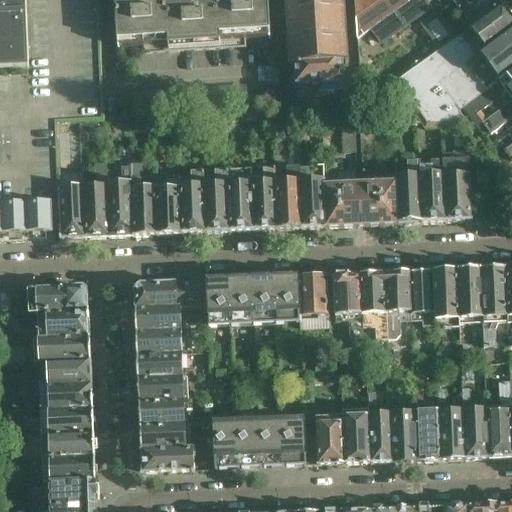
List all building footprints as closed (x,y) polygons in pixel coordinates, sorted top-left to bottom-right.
[(97,0),(0,0),(0,208),(2,208),(26,207),(52,206),(58,206),(58,192),(59,192),(56,125),(103,123),(97,0)] [(267,0),(113,0),(117,50),(120,50),(119,43),(142,42),(143,55),(245,49),(244,36),(267,35),(268,41),(270,41),(267,0)] [(284,0),(285,4),(284,4),(284,5),(285,5),(285,19),(284,19),(284,21),(286,21),(286,35),(285,35),(285,36),(287,36),(287,50),(286,50),(286,52),(287,52),(288,65),(287,66),(287,67),(288,67),(288,68),(291,68),(290,67),(293,67),(295,105),(344,102),(342,64),(345,64),(345,65),(347,65),(347,64),(348,64),(348,62),(346,62),(346,48),(347,48),(347,46),(346,46),(345,33),(346,33),(346,31),(345,31),(344,17),(345,17),(345,15),(344,15),(343,2),(344,2),(344,0),(284,0)] [(353,0),(356,40),(371,29),(382,45),(432,10),(424,0),(353,0)] [(455,0),(455,1),(466,16),(475,27),(481,23),(482,24),(503,8),(496,0),(455,0)] [(464,36),(463,35),(423,64),(440,86),(511,31),(511,20),(503,8),(482,24),(481,23),(475,27),(464,36)] [(425,128),(471,127),(460,112),(462,110),(511,72),(511,31),(440,86),(423,64),(393,85),(425,128)] [(511,72),(462,110),(477,130),(488,122),(481,113),(507,94),(511,100),(511,72)] [(274,101),(273,91),(259,92),(260,101),(274,101)] [(511,103),(488,122),(477,130),(485,140),(491,136),(511,119),(511,103)] [(375,155),(374,129),(361,130),(362,156),(375,155)] [(357,156),(356,131),(342,131),(343,156),(357,156)] [(511,141),(511,147),(499,157),(507,168),(511,164),(511,134),(509,137),(511,141)] [(445,226),(468,225),(471,225),(468,154),(453,154),(453,156),(443,156),(443,164),(445,226)] [(107,188),(106,164),(95,164),(95,190),(84,191),(85,241),(109,240),(107,188)] [(431,178),(420,179),(422,227),(436,226),(445,226),(443,164),(430,164),(431,178)] [(407,178),(396,179),(396,180),(396,186),(397,228),(421,227),(422,227),(420,179),(420,165),(407,165),(407,178)] [(133,239),(156,238),(155,186),(140,186),(139,166),(131,167),(131,169),(129,169),(130,187),(131,187),(133,239)] [(301,232),(304,232),(325,231),(323,188),(323,169),(310,170),(298,170),(301,232)] [(276,233),(278,233),(301,232),(298,170),(286,171),(286,176),(274,177),(276,233)] [(253,234),(260,234),(276,233),(274,177),(274,171),(262,172),(262,177),(251,178),(253,234)] [(229,235),(235,235),(253,234),(251,178),(250,172),(238,173),(238,178),(227,179),(226,179),(229,235)] [(205,236),(229,235),(226,179),(227,179),(226,173),(214,174),(214,179),(203,180),(205,236)] [(181,237),(182,237),(205,236),(203,180),(202,174),(190,175),(190,180),(178,181),(179,187),(181,237)] [(154,180),(155,186),(156,238),(181,237),(179,187),(163,188),(162,180),(154,180)] [(325,231),(367,229),(397,228),(396,186),(323,188),(325,231)] [(130,187),(107,188),(109,240),(133,239),(131,187),(130,187)] [(59,192),(58,192),(58,206),(60,241),(60,242),(85,241),(84,191),(59,192)] [(486,224),(506,223),(510,223),(491,198),(484,201),(486,224)] [(53,231),(52,206),(26,207),(27,237),(46,236),(53,236),(53,231)] [(27,237),(26,207),(2,208),(4,238),(27,237)] [(483,321),(483,326),(483,329),(484,351),(496,350),(496,334),(497,326),(507,326),(505,272),(481,273),(483,321)] [(471,273),(458,274),(459,322),(483,321),(481,273),(475,273),(471,273)] [(458,274),(433,275),(436,330),(438,330),(438,328),(459,327),(459,322),(458,274)] [(411,324),(423,324),(424,331),(436,330),(433,275),(409,276),(411,324)] [(409,276),(393,277),(385,277),(388,343),(397,342),(401,337),(400,325),(411,324),(409,276)] [(362,325),(374,324),(375,343),(388,343),(385,277),(360,278),(359,283),(362,325)] [(334,279),(333,279),(333,281),(335,320),(335,326),(348,326),(349,345),(351,345),(363,345),(362,325),(359,283),(360,278),(350,279),(347,279),(337,279),(334,279)] [(301,281),(299,281),(300,332),(329,331),(327,281),(327,280),(313,280),(302,281),(301,281)] [(299,281),(276,282),(277,327),(294,326),(294,333),(300,332),(299,281)] [(276,282),(253,283),(255,328),(277,327),(276,282)] [(253,283),(238,283),(231,284),(232,329),(255,328),(253,283)] [(231,284),(207,285),(209,330),(232,329),(231,284)] [(206,285),(175,286),(176,309),(180,309),(207,308),(206,285)] [(139,287),(136,291),(134,293),(135,293),(135,311),(176,309),(175,286),(139,287)] [(87,313),(87,299),(87,293),(84,289),(77,289),(64,290),(63,290),(63,289),(61,290),(60,290),(34,291),(34,292),(33,291),(30,291),(30,292),(29,292),(30,316),(38,316),(87,313)] [(180,309),(176,309),(135,311),(136,335),(181,333),(180,309)] [(38,316),(38,324),(39,341),(89,339),(88,322),(88,313),(87,313),(38,316)] [(182,356),(181,333),(136,335),(137,358),(182,356)] [(33,342),(34,366),(38,366),(40,366),(89,363),(89,339),(39,341),(33,342)] [(183,380),(182,356),(137,358),(138,382),(183,380)] [(38,366),(39,390),(91,387),(90,373),(90,372),(90,364),(89,363),(40,366),(38,366)] [(248,363),(236,364),(237,374),(248,374),(248,363)] [(330,363),(314,364),(314,373),(330,372),(330,363)] [(183,403),(183,380),(138,382),(139,405),(183,403)] [(510,404),(510,386),(499,386),(500,404),(510,404)] [(92,412),(91,387),(39,390),(40,414),(92,412)] [(139,405),(139,429),(184,428),(183,403),(139,405)] [(489,462),(511,460),(511,443),(511,408),(487,409),(487,412),(489,462)] [(40,414),(41,438),(93,436),(92,412),(40,414)] [(283,470),(306,469),(305,438),(304,424),(304,412),(298,412),(299,424),(281,425),(283,470)] [(369,412),(342,413),(343,419),(345,467),(346,467),(349,467),(356,467),(360,467),(371,466),(369,417),(369,412)] [(487,412),(463,413),(465,463),(489,462),(487,412)] [(463,413),(439,414),(441,464),(465,463),(463,413)] [(439,414),(415,415),(417,464),(441,464),(439,414)] [(415,415),(391,416),(393,465),(417,464),(415,415)] [(391,416),(369,417),(371,466),(393,465),(391,416)] [(317,438),(305,438),(306,469),(322,468),(345,467),(343,419),(321,420),(316,420),(317,438)] [(260,471),(283,470),(281,425),(258,426),(260,471)] [(214,473),(238,472),(236,426),(212,427),(214,473)] [(238,472),(245,471),(260,471),(258,426),(236,426),(238,472)] [(185,451),(184,428),(139,429),(140,453),(185,451)] [(41,438),(42,462),(94,459),(93,436),(41,438)] [(146,476),(194,474),(193,460),(195,460),(195,451),(185,451),(140,453),(141,472),(146,476)] [(42,462),(43,486),(48,486),(95,484),(94,459),(42,462)] [(96,508),(95,490),(95,484),(48,486),(43,486),(43,501),(47,501),(47,509),(37,509),(37,510),(96,508)]
